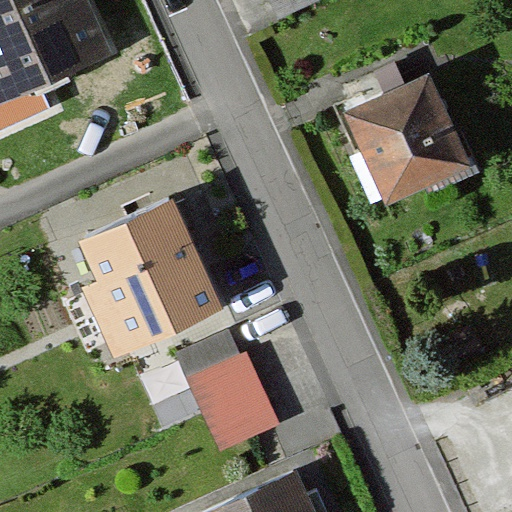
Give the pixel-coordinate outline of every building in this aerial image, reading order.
[(95,0),(0,0),(0,100),(117,48),(95,0)] [(278,0),(286,15),(319,0),(278,0)] [(378,92),(335,111),(373,196),(460,158),(424,76),(405,85),(398,70),(373,81),(378,92)] [(185,195),(90,234),(134,339),(228,300),(185,195)] [(191,375),(209,413),(267,386),(249,348),(191,375)] [(267,386),(209,413),(224,445),(282,419),(267,386)] [(322,511),(300,461),(199,506),(201,511),(322,511)]
